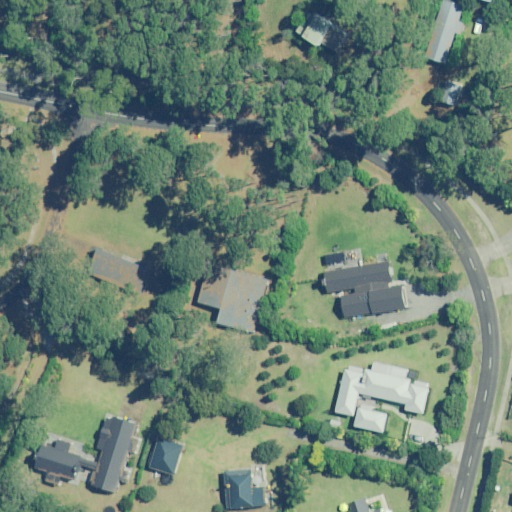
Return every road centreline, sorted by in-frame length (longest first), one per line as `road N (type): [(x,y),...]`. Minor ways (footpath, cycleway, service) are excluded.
road 1 (tertiary): [(455,511),(479,418),(488,324),(469,262),(419,189),(362,150),(316,134),(86,111)]
road 2 (residential): [(86,111),(40,264),(0,307)]
